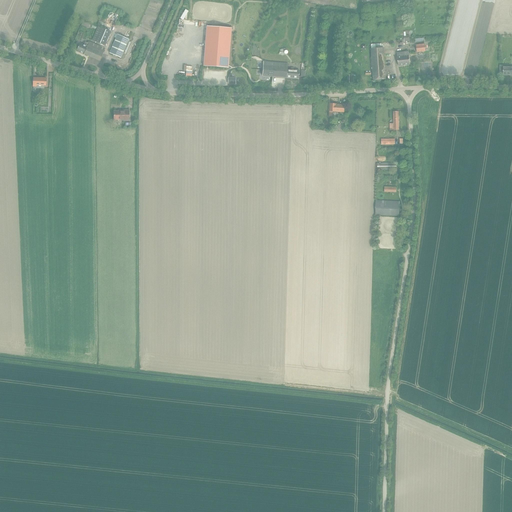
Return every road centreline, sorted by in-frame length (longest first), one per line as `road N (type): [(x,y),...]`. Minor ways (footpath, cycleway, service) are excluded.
road 1 (unclassified): [(384,511),(390,374),(415,194),(408,100)]
road 2 (unclassified): [(149,88),(396,88)]
road 3 (unclassified): [(0,49),(125,82)]
